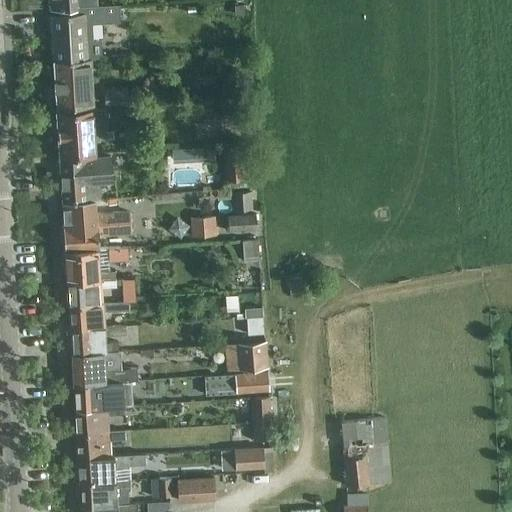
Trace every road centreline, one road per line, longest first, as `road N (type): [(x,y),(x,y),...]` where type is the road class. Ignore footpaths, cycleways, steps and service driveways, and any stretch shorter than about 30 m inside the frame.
road 1 (track): [(511,363),(503,297),(474,244),(343,180),(286,132),(275,97),(268,0)]
road 2 (tertiary): [(18,511),(0,217)]
